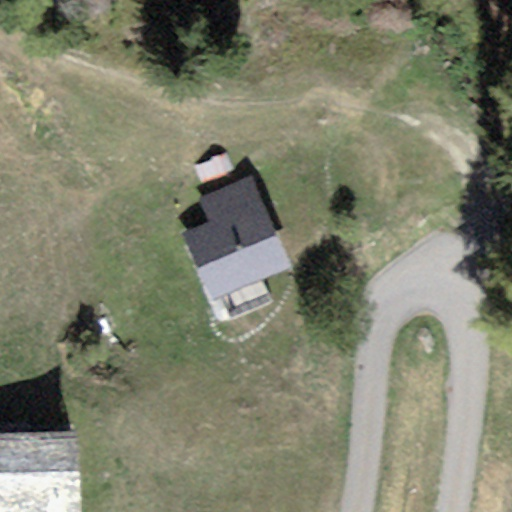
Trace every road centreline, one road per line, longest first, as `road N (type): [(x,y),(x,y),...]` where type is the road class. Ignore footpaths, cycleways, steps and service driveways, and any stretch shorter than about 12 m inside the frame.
road 1 (track): [(430,285),(473,232),(469,180),(416,125),(374,104),(183,102),(13,23),(0,6)]
road 2 (residential): [(459,511),(465,342),(458,311),(430,285),(406,289),(381,315),(353,511)]
